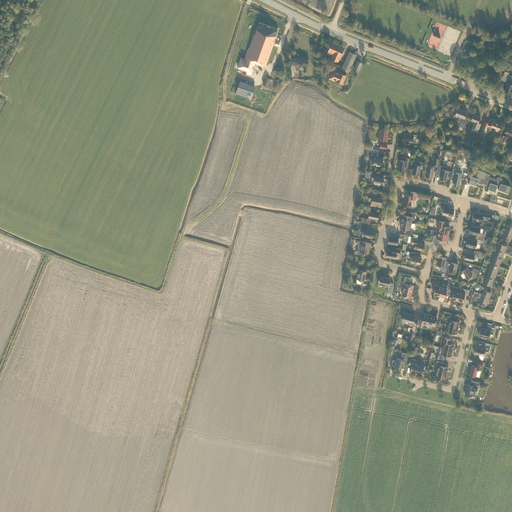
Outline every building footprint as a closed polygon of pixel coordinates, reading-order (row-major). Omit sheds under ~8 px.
[(255,63),(265,66),(275,39),(274,39),(278,29),(259,22),(257,29),(256,28),(245,59),(241,58),(237,67),(252,72),(255,63)] [(327,52),(332,54),(331,58),(338,61),(344,49),(331,43),(328,49),(329,49),(327,52)] [(356,54),(349,51),(342,67),(349,70),(356,54)] [(295,58),(292,64),(296,65),(295,68),(296,69),(298,70),(299,69),(300,67),(301,67),(302,63),(306,65),(308,59),(302,57),(297,55),(296,58),(295,58)] [(333,69),(329,78),(334,80),(338,71),(333,69)] [(342,83),(346,74),(338,71),(334,80),(342,83)] [(240,81),(235,94),(250,99),(255,86),(240,81)] [(344,89),(343,91),(347,93),(351,85),(349,84),(345,90),(344,89)] [(460,125),(459,128),(463,129),(464,127),(467,118),(464,117),(467,111),(458,107),(455,114),(462,116),(461,119),(459,118),(458,121),(460,121),(459,125),(460,125)] [(471,119),(475,121),(471,130),(477,132),(481,123),(478,122),(480,116),(473,113),(471,119)] [(491,124),(488,123),(489,122),(485,121),(478,138),(480,139),(481,137),(483,138),(486,132),(485,132),(487,125),(495,128),(495,130),(498,132),(499,129),(501,124),(493,121),(491,124)] [(511,127),(510,127),(507,126),(504,135),(501,134),(498,141),(505,143),(508,136),(506,135),(507,133),(511,135),(511,127)] [(417,137),(422,138),(424,129),(418,128),(417,135),(403,133),(402,139),(409,140),(409,141),(416,142),(417,137)] [(386,139),(387,140),(388,134),(387,134),(387,131),(384,131),(384,130),(381,129),(381,130),(380,130),(379,135),(380,135),(379,138),(378,138),(377,141),(380,143),(379,148),(386,149),(387,144),(386,144),(386,139)] [(370,160),(370,165),(382,167),(383,158),(378,157),(379,154),(369,152),(368,160),(370,160)] [(404,157),(404,160),(400,159),(398,169),(405,170),(406,165),(409,166),(409,164),(410,158),(404,157)] [(412,173),(419,174),(420,168),(423,169),(424,162),(419,161),(418,164),(414,163),(412,173)] [(449,179),(451,171),(445,169),(446,166),(440,165),(437,174),(440,175),(439,178),(446,180),(446,178),(449,179)] [(434,167),(427,166),(425,175),(432,177),(434,167)] [(450,179),(453,180),(453,182),(459,183),(462,174),(455,172),(456,169),(453,168),(450,179)] [(497,187),(499,188),(498,190),(508,193),(510,186),(501,183),(502,178),(497,176),(496,179),(490,176),(490,174),(486,172),(486,170),(479,168),(477,172),(475,172),(473,176),(471,176),(469,183),(476,186),(478,181),(482,182),(482,183),(489,185),(487,190),(495,192),(497,187)] [(372,179),(374,179),(374,183),(383,185),(384,178),(381,178),(381,175),(373,174),(372,179)] [(406,194),(404,204),(411,205),(412,198),(416,198),(417,192),(410,191),(409,195),(406,194)] [(371,205),(378,206),(378,204),(381,205),(382,198),(377,197),(378,194),(369,193),(368,198),(371,199),(370,201),(371,201),(371,205)] [(442,214),(452,216),(454,209),(447,207),(448,203),(439,201),(438,205),(444,207),(442,214)] [(368,217),(378,219),(379,212),(376,212),(376,210),(372,209),(372,211),(370,211),(368,217)] [(409,212),(408,215),(402,214),(401,221),(411,223),(412,218),(414,219),(415,213),(409,212)] [(483,217),(489,219),(490,214),(484,213),(483,215),(474,212),(472,219),(474,220),(482,221),(483,217)] [(438,220),(437,226),(439,227),(438,231),(448,233),(450,227),(444,226),(445,222),(438,220)] [(406,228),(406,232),(405,235),(413,236),(414,233),(412,233),(413,227),(410,227),(411,223),(401,221),(400,227),(406,228)] [(361,222),(360,229),(360,230),(363,231),(362,235),(372,237),(373,230),(367,229),(368,223),(361,222)] [(511,226),(507,224),(506,229),(503,228),(502,230),(511,233),(511,226)] [(471,225),(469,232),(472,233),(476,234),(475,237),(484,239),(485,233),(479,232),(480,228),(471,225)] [(504,233),(502,238),(510,241),(511,238),(511,237),(511,233),(502,230),(501,232),(504,233)] [(434,235),(432,241),(440,243),(441,238),(447,240),(448,233),(438,231),(437,235),(434,235)] [(476,243),(480,244),(481,242),(483,243),(484,239),(475,237),(474,240),(468,238),(466,245),(475,248),(476,243)] [(412,242),(412,244),(415,244),(414,248),(423,250),(425,244),(418,242),(419,239),(413,238),(412,242)] [(356,253),(363,256),(366,252),(369,253),(371,243),(359,240),(358,244),(361,244),(360,251),(358,250),(358,251),(357,251),(356,253)] [(505,250),(507,246),(499,243),(496,249),(504,252),(505,249),(505,250)] [(399,254),(400,249),(394,248),(392,247),(392,250),(387,249),(386,256),(396,258),(396,254),(399,254)] [(503,255),(504,252),(496,249),(494,256),(502,259),(503,255)] [(473,260),(474,256),(482,258),(484,253),(474,250),(473,254),(466,252),(464,258),(473,260)] [(421,257),(414,256),(415,253),(407,251),(406,254),(408,254),(408,256),(412,257),(411,261),(420,264),(421,257)] [(445,261),(446,257),(439,256),(437,264),(441,265),(440,269),(442,269),(441,271),(445,272),(447,266),(448,262),(445,261)] [(500,263),(502,259),(494,256),(491,263),(499,266),(500,263)] [(457,263),(451,262),(450,267),(447,266),(445,272),(451,273),(451,271),(455,272),(457,263)] [(498,269),(499,266),(491,263),(489,270),(497,273),(498,269)] [(463,273),(461,274),(463,278),(465,276),(467,278),(472,275),(474,278),(476,276),(479,270),(473,268),(472,270),(470,271),(467,267),(462,270),(463,273)] [(495,276),(497,273),(489,270),(486,276),(494,279),(495,276)] [(367,287),(368,280),(365,280),(367,272),(358,271),(357,279),(356,284),(361,285),(361,286),(367,287)] [(391,280),(390,279),(390,278),(385,277),(385,278),(380,277),(380,276),(379,276),(379,278),(378,278),(378,279),(379,279),(378,284),(388,286),(388,289),(387,293),(391,293),(394,282),(390,282),(391,280)] [(411,293),(411,292),(413,285),(413,286),(413,285),(409,284),(411,278),(405,276),(403,283),(405,283),(402,295),(410,297),(411,293)] [(484,283),(492,286),(493,282),(494,279),(486,276),(484,283)] [(449,292),(451,284),(452,284),(453,279),(449,278),(448,283),(447,286),(445,285),(444,287),(441,287),(439,296),(445,297),(446,291),(449,292)] [(439,282),(433,281),(432,286),(435,287),(433,294),(439,296),(441,287),(438,286),(439,282)] [(449,293),(453,294),(452,299),(457,300),(460,288),(454,286),(454,285),(452,284),(451,284),(449,292),(449,293)] [(473,289),(470,288),(470,290),(460,288),(457,300),(463,302),(465,294),(471,296),(473,289)] [(491,292),(484,289),(482,294),(479,293),(478,295),(489,299),(491,295),(490,295),(491,292)] [(480,298),(478,303),(486,305),(487,302),(488,303),(489,299),(478,295),(477,297),(480,298)] [(412,326),(413,322),(413,323),(415,315),(405,313),(403,320),(408,321),(407,324),(412,326)] [(419,315),(417,326),(420,327),(420,326),(427,328),(427,324),(430,315),(428,314),(423,313),(422,316),(419,315)] [(430,315),(427,324),(434,326),(433,329),(437,330),(438,324),(435,323),(437,317),(430,315)] [(459,322),(454,320),(454,319),(454,317),(448,315),(447,319),(449,319),(448,325),(458,327),(459,322)] [(451,332),(457,333),(458,327),(448,325),(447,330),(444,330),(443,333),(450,335),(451,332)] [(488,338),(489,333),(493,334),(495,327),(487,325),(486,329),(481,328),(479,335),(488,338)] [(450,343),(451,338),(442,336),(442,335),(440,335),(439,338),(442,338),(441,341),(444,342),(442,347),(452,350),(454,344),(450,343)] [(476,346),(474,353),(484,355),(485,351),(488,352),(490,346),(484,345),(483,348),(476,346)] [(439,352),(438,356),(444,357),(445,355),(446,354),(451,356),(452,350),(442,347),(440,347),(439,352)] [(401,368),(402,361),(406,362),(408,354),(402,352),(401,358),(396,357),(395,360),(393,360),(392,362),(392,363),(395,364),(394,367),(401,368)] [(410,371),(422,374),(423,372),(423,371),(424,364),(416,362),(417,358),(410,356),(408,364),(412,365),(410,371)] [(448,367),(443,366),(442,365),(443,362),(437,361),(436,364),(438,365),(437,370),(447,373),(448,367)] [(475,376),(477,369),(481,369),(482,364),(476,362),(475,366),(471,365),(469,374),(470,375),(471,375),(475,376)] [(439,377),(440,377),(445,378),(447,373),(437,370),(435,376),(433,375),(432,378),(439,380),(439,377)] [(478,388),(479,383),(471,381),(470,384),(467,384),(466,387),(465,394),(468,395),(468,396),(468,397),(469,397),(471,396),(471,395),(471,396),(472,395),(475,396),(477,387),(478,388)]
